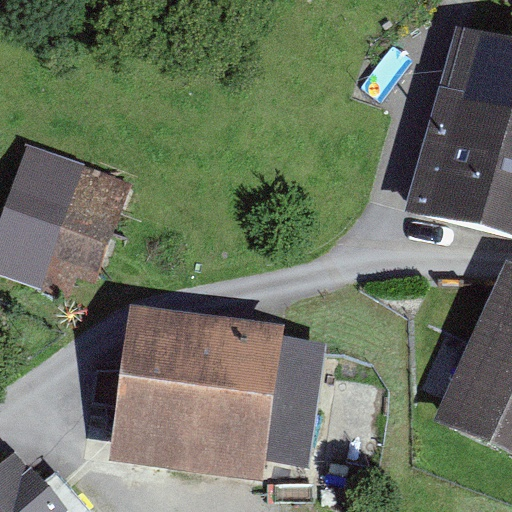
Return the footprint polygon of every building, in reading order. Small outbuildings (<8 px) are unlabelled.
[(511,37),(465,25),(414,211),(511,237),(511,37)] [(150,192),(44,158),(4,280),(91,308),(102,277),(120,283),(150,192)] [(434,432),(511,468),(511,275),(508,274),(434,432)] [(343,348),(155,320),(132,473),(285,496),(290,464),(325,469),(343,348)] [(81,511),(38,462),(0,494),(0,511),(81,511)]
